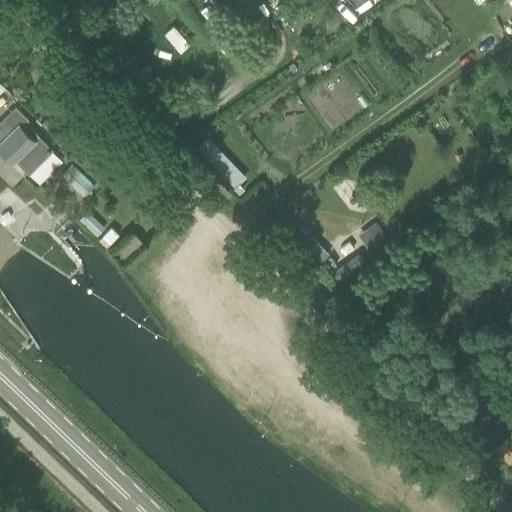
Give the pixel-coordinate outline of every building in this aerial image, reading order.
[(11,113),(0,123),(0,150),(12,162),(23,172),(28,178),(49,156),(44,151),(33,140),(18,125),(21,122),(11,113)] [(87,211),(79,220),(96,236),(104,227),(87,211)] [(111,227),(98,240),(106,248),(118,234),(111,227)] [(381,231),(363,244),(374,259),(392,246),(389,243),(381,231)] [(310,237),(302,244),(320,262),(328,254),(310,237)] [(511,433),(510,432),(493,450),(511,467),(511,433)]
